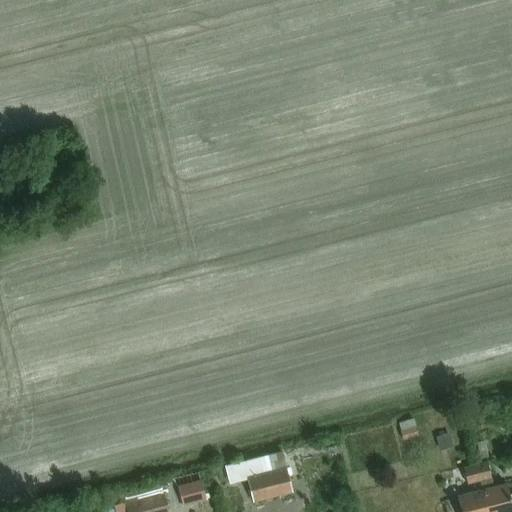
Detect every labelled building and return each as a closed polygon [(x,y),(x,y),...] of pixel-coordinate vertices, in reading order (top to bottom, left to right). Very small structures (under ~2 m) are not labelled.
[(405,420),(409,438),(424,434),(420,417),(405,420)] [(292,494),(281,452),(225,466),(230,484),(247,480),(253,504),(292,494)] [(490,479),(487,465),(475,468),(479,482),(490,479)] [(475,468),(463,471),(466,485),(479,482),(475,468)] [(207,500),(202,480),(178,485),(183,506),(207,500)] [(482,492),(486,511),(511,511),(511,506),(507,485),(482,492)] [(460,511),(486,511),(482,492),(457,498),(460,511)] [(167,511),(164,495),(125,504),(126,511),(167,511)]
